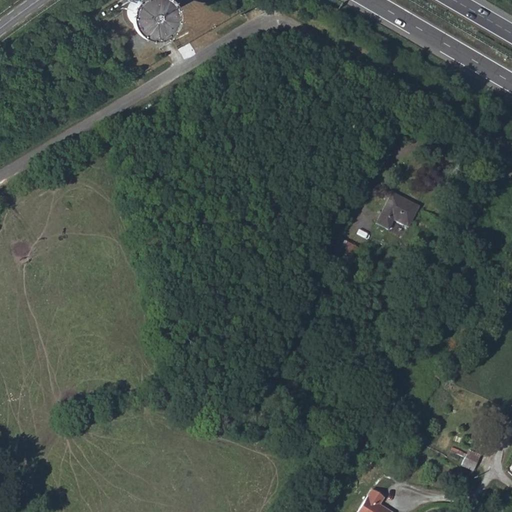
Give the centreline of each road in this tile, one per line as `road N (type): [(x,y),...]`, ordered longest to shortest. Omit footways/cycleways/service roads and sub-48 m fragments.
road 1 (unclassified): [(0,178),(251,26),(270,24),(302,33),(511,164)]
road 2 (trunk): [(369,0),(511,82)]
